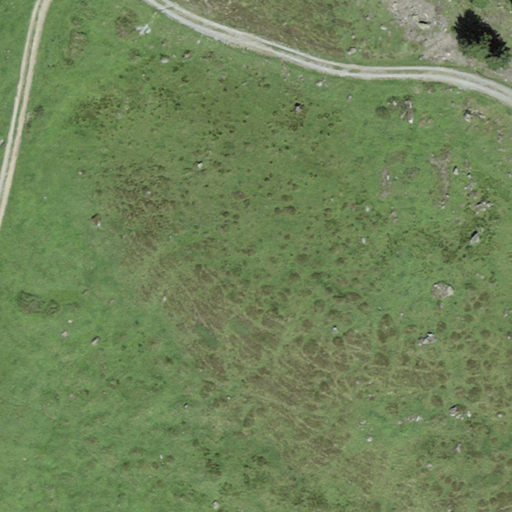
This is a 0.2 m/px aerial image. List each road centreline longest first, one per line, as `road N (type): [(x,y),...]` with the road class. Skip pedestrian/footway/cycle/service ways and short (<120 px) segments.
road 1 (track): [(165,0),(265,50),(511,103)]
road 2 (track): [(0,216),(56,0)]
